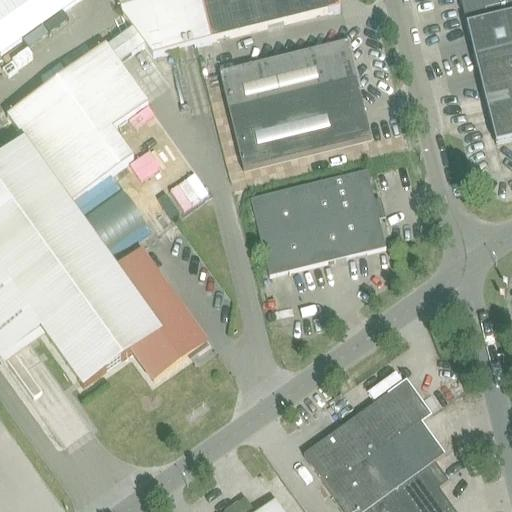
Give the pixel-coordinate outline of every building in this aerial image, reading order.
[(0,0),(0,56),(0,57),(80,0),(0,0)] [(118,0),(123,17),(133,31),(107,50),(105,48),(7,119),(37,160),(45,172),(71,207),(134,162),(112,133),(148,107),(119,68),(145,49),(153,59),(326,18),(338,15),(334,0),(118,0)] [(468,29),(511,17),(511,0),(458,0),(461,9),(463,8),(468,29)] [(511,17),(468,29),(496,146),(511,142),(511,17)] [(243,173),(370,142),(371,142),(348,45),(219,75),(243,173)] [(24,149),(0,166),(0,360),(41,330),(84,390),(134,353),(155,382),(205,345),(141,257),(115,275),(42,174),(45,172),(37,160),(34,163),(24,149)] [(386,252),(375,204),(367,175),(251,203),(270,280),(386,252)] [(22,395),(62,456),(85,442),(41,375),(32,381),(36,386),(22,395)] [(406,385),(303,459),(341,511),(452,511),(438,493),(448,486),(434,466),(444,459),(421,427),(430,420),(406,385)] [(251,511),(245,502),(230,511),(279,511),(274,504),(263,511),(251,511)]
